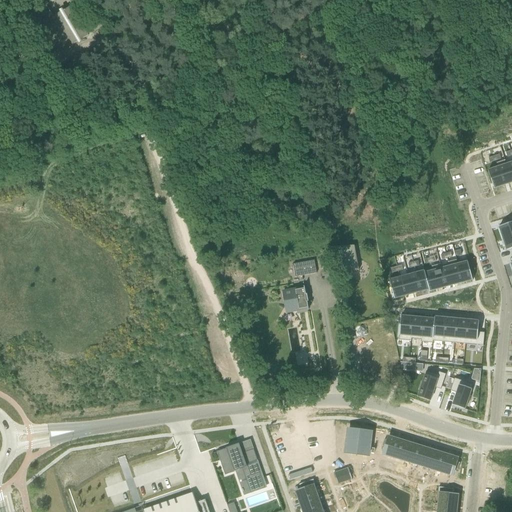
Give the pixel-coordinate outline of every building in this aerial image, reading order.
[(36,11),(22,19),(44,56),(57,47),(57,46),(66,41),(70,47),(88,36),(71,7),(52,17),(46,7),(36,12),(36,11)] [(505,160),(497,163),(505,186),(511,183),(511,180),(507,165),(506,165),(505,160)] [(497,168),(488,171),(494,189),(505,186),(497,163),(496,163),(497,168)] [(510,224),(499,227),(503,240),(511,236),(511,216),(508,217),(510,224)] [(511,236),(503,240),(506,251),(511,249),(511,236)] [(354,243),(330,247),(335,275),(359,270),(354,243)] [(455,260),(447,262),(448,265),(447,265),(453,286),(461,284),(455,260)] [(456,260),(455,260),(461,284),(472,281),(467,260),(457,262),(456,260)] [(295,277),(316,274),(314,261),(293,265),(295,277)] [(440,264),(439,265),(445,288),(453,286),(447,265),(441,267),(440,264)] [(439,265),(431,267),(432,269),(431,269),(437,290),(445,288),(439,265)] [(422,269),(415,271),(415,274),(420,293),(428,290),(422,269)] [(424,269),(422,269),(428,290),(429,290),(429,292),(437,290),(431,269),(424,271),(424,269)] [(415,274),(407,276),(412,295),(420,293),(415,274)] [(407,276),(399,278),(403,297),(412,295),(407,276)] [(399,278),(389,281),(394,299),(403,297),(399,278)] [(306,295),(304,287),(304,289),(282,293),(282,294),(285,294),(286,303),(287,303),(288,302),(293,310),(307,308),(308,310),(307,302),(308,302),(308,299),(306,300),(306,297),(307,297),(307,294),(306,295)] [(401,316),(399,340),(411,341),(413,318),(401,316)] [(413,318),(411,341),(411,339),(421,340),(421,342),(423,319),(413,318)] [(423,319),(421,342),(432,343),(435,318),(434,318),(434,320),(423,319)] [(435,318),(432,343),(433,343),(433,341),(443,342),(445,319),(435,318)] [(445,319),(443,342),(454,343),(456,320),(445,319)] [(456,320),(454,343),(465,344),(467,321),(456,320)] [(467,321),(465,344),(483,346),(484,333),(478,333),(479,322),(467,321)] [(420,390),(418,397),(430,401),(434,388),(440,390),(446,375),(439,372),(438,375),(426,372),(422,383),(421,383),(419,390),(420,390)] [(449,378),(446,388),(451,390),(450,391),(456,393),(452,406),(465,410),(467,403),(468,404),(470,397),(469,396),(473,385),(454,379),(454,380),(449,378)] [(348,430),(345,453),(368,456),(371,433),(348,430)] [(391,438),(385,455),(401,460),(406,443),(391,438)] [(406,443),(401,460),(410,463),(415,446),(406,443)] [(223,450),(218,452),(219,457),(218,457),(220,462),(221,462),(222,466),(221,466),(223,471),(224,470),(225,474),(239,470),(242,469),(250,494),(251,494),(251,493),(263,489),(265,489),(259,473),(251,476),(247,464),(257,461),(253,449),(253,450),(242,453),(241,452),(239,444),(236,445),(232,447),(230,447),(231,448),(223,450)] [(415,446),(410,463),(418,465),(423,448),(415,446)] [(423,448),(418,465),(425,467),(430,450),(423,448)] [(430,450),(425,467),(434,470),(439,453),(430,450)] [(439,453),(434,470),(450,475),(455,458),(439,453)] [(347,469),(333,474),(337,485),(351,480),(347,469)] [(315,485),(313,480),(299,485),(300,489),(301,490),(313,486),(315,485)] [(313,486),(296,492),(299,502),(316,496),(313,486)] [(209,511),(205,500),(196,504),(192,493),(182,497),(144,510),(138,511),(209,511)] [(440,494),(438,504),(456,506),(458,495),(453,495),(440,493),(440,494)] [(316,496),(299,502),(302,509),(319,503),(316,496)] [(234,503),(227,505),(229,511),(237,511),(235,511),(232,504),(234,504),(234,503)] [(319,503),(302,509),(303,511),(316,511),(321,510),(319,503)]
